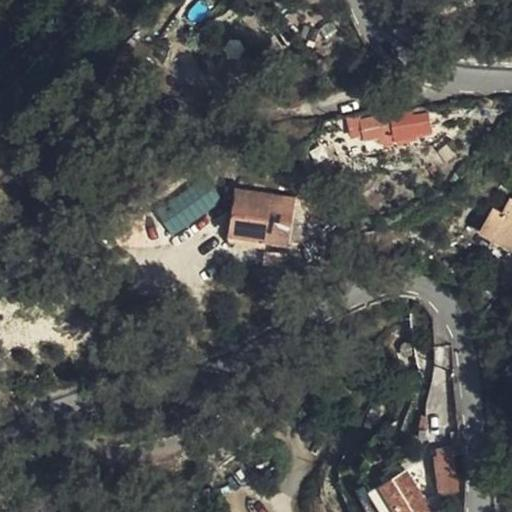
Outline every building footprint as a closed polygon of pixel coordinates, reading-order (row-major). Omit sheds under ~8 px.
[(361,110),(352,110),(358,131),(360,131),(361,134),(394,130),(395,138),(416,135),(415,132),(433,130),(431,114),(416,115),(415,111),(404,113),(404,110),(394,110),(394,113),(361,115),(361,110)] [(196,182),(158,205),(174,231),(212,208),(196,182)] [(487,202),(474,225),(511,245),(511,186),(507,194),(503,191),(494,205),(487,202)] [(246,233),(262,192),(237,188),(229,230),(246,233)] [(246,233),(267,237),(287,241),(296,198),(262,192),(246,233)] [(229,230),(227,241),(243,244),(246,233),(229,230)] [(264,247),(267,237),(246,233),(243,244),(264,247)] [(451,418),(451,427),(447,427),(450,470),(459,469),(459,465),(469,463),(467,417),(451,418)] [(450,473),(448,470),(430,434),(401,451),(387,457),(377,462),(402,511),(443,489),(439,479),(450,473)] [(377,462),(387,457),(384,453),(371,461),(392,511),(401,511),(402,511),(377,462)]
